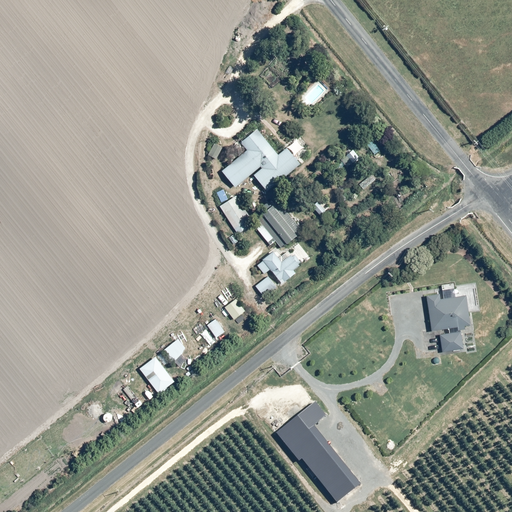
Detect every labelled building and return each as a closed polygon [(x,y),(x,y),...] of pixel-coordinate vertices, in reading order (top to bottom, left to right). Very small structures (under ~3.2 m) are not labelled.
[(243,141),(249,149),(224,170),(238,187),(256,172),(272,191),(305,164),(291,146),(281,155),(259,128),(243,141)] [(222,146),(214,143),(209,154),(217,158),(222,146)] [(335,157),(323,167),(332,178),(345,168),(335,157)] [(222,206),(240,233),(257,223),(239,195),(222,206)] [(301,236),(278,204),(265,213),(269,218),(257,226),(274,248),(279,245),(283,250),(301,236)] [(258,285),(266,297),(280,287),(278,284),(291,275),(293,278),(299,274),(296,270),(304,264),(296,253),(285,261),(277,250),(258,264),(268,278),(258,285)] [(429,296),(434,331),(460,327),(460,329),(472,327),(468,297),(444,300),(443,294),(429,296)] [(265,312),(256,300),(249,305),(259,317),(265,312)] [(218,318),(209,324),(218,338),(227,331),(218,318)] [(463,332),(442,335),(444,352),(465,349),(463,332)] [(165,350),(176,362),(189,351),(179,338),(165,350)] [(362,397),(356,402),(374,425),(381,420),(378,417),(388,409),(382,401),(371,409),(362,397)] [(282,421),(275,427),(302,462),(306,460),(339,503),(365,484),(317,426),(329,416),(317,400),(286,426),(282,421)]
